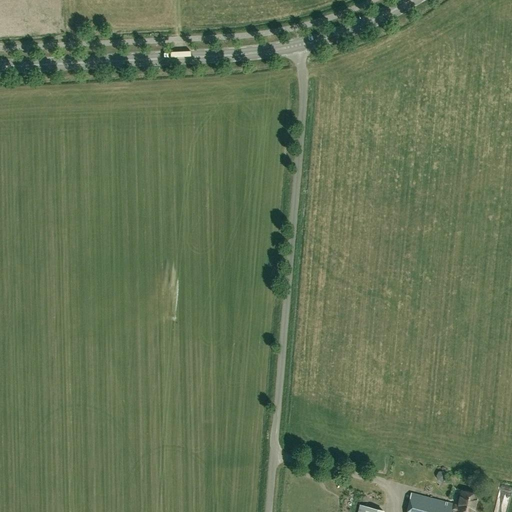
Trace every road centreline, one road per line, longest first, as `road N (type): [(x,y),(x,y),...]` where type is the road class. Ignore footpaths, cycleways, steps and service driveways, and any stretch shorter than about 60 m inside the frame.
road 1 (unclassified): [(268,511),(304,85),(298,48)]
road 2 (tertiary): [(0,66),(298,48)]
road 3 (unknown): [(272,455),(375,479),(395,511)]
road 4 (tertiary): [(298,48),(412,0)]
